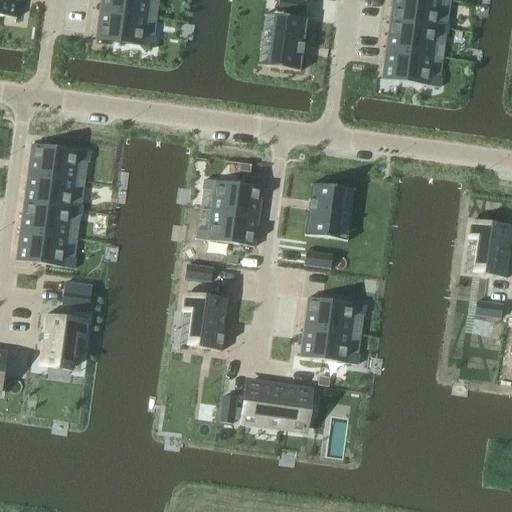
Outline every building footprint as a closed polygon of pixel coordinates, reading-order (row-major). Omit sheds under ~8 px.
[(0,0),(0,17),(15,20),(15,18),(17,0),(0,0)] [(98,0),(97,11),(147,18),(149,0),(98,0)] [(264,0),(263,11),(290,14),(292,0),(264,0)] [(435,0),(390,0),(387,23),(447,31),(448,26),(438,24),(441,1),(435,0)] [(97,11),(93,41),(153,49),(154,39),(144,38),(147,18),(97,11)] [(276,17),(269,69),(299,73),(306,21),(276,17)] [(387,23),(383,51),(433,58),(436,34),(446,36),(447,31),(387,23)] [(383,51),(379,81),(439,89),(441,79),(430,78),(433,58),(383,51)] [(29,146),(25,176),(75,182),(78,162),(88,164),(89,154),(29,146)] [(238,165),(237,173),(248,174),(249,167),(238,165)] [(25,176),(21,204),(81,212),(82,207),(72,206),(75,182),(25,176)] [(202,181),(201,191),(211,192),(208,212),(258,219),(262,189),(202,181)] [(310,185),(303,237),(333,241),(340,189),(310,185)] [(21,204),(17,233),(67,239),(70,216),(81,217),(81,212),(21,204)] [(195,231),(194,241),(254,249),(258,219),(208,212),(205,232),(195,231)] [(469,222),(466,241),(479,242),(474,276),(504,280),(511,228),(469,222)] [(17,233),(13,263),(73,271),(75,261),(64,259),(67,239),(17,233)] [(304,252),(302,268),(328,271),(331,256),(322,255),(304,252)] [(185,265),(183,281),(209,285),(211,269),(185,265)] [(63,284),(62,292),(76,294),(77,286),(63,284)] [(77,286),(76,294),(89,296),(90,288),(77,286)] [(62,292),(60,306),(87,310),(89,296),(76,294),(62,292)] [(183,295),(181,314),(193,315),(189,348),(218,353),(225,301),(183,295)] [(305,299),(301,329),(351,336),(354,316),(364,317),(365,307),(305,299)] [(474,303),(472,318),(499,322),(501,306),(474,303)] [(44,317),(37,368),(56,371),(56,370),(66,372),(69,354),(71,339),(84,341),(87,322),(44,317)] [(301,329),(297,359),(357,367),(358,357),(348,356),(351,336),(301,329)] [(241,422),(241,423),(305,431),(310,393),(246,385),(242,411),(241,422)] [(233,410),(234,399),(221,398),(218,424),(231,426),(232,421),(233,410)] [(233,410),(232,421),(241,422),(242,411),(233,410)]
